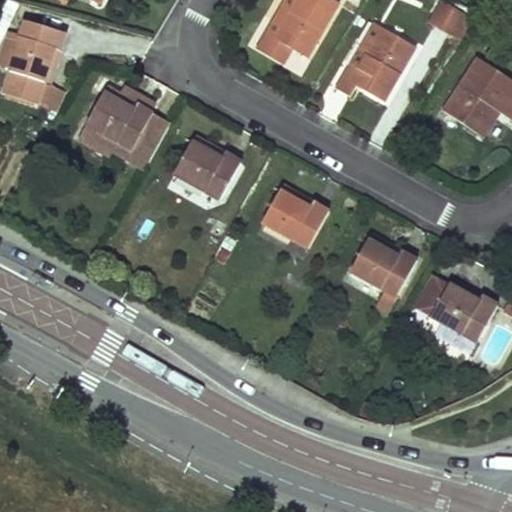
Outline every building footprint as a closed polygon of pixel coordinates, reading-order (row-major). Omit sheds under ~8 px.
[(287,0),(253,61),(279,77),(287,63),(302,72),(341,5),(331,0),(287,0)] [(444,2),(433,21),(452,32),(463,13),(444,2)] [(68,35),(28,22),(11,72),(4,95),(39,106),(46,83),(57,50),(62,52),(68,35)] [(419,49),(376,24),(338,90),(352,98),(358,88),(386,104),(419,49)] [(62,52),(57,50),(46,83),(51,85),(62,52)] [(511,79),(481,59),(446,112),(479,134),(496,109),(502,114),(511,120),(511,79)] [(160,102),(127,84),(124,90),(111,83),(108,88),(152,114),(160,102)] [(152,114),(108,88),(87,126),(132,152),(128,161),(127,163),(145,173),(172,125),(152,114)] [(338,119),(344,96),(328,91),(322,115),(338,119)] [(502,114),(496,109),(479,134),(485,139),(502,114)] [(132,152),(87,126),(80,139),(111,156),(113,152),(128,161),(132,152)] [(227,155),(197,138),(194,143),(224,160),(227,155)] [(243,164),(227,155),(224,160),(194,143),(176,176),(221,202),(243,164)] [(314,204),(285,187),(281,193),(311,210),(314,204)] [(330,212),(314,204),(311,210),(281,193),(264,225),(310,251),(330,212)] [(403,253),(373,236),(370,242),(400,259),(403,253)] [(419,262),(403,253),(400,259),(370,242),(352,274),(389,296),(381,310),(389,316),(419,262)] [(480,298),(451,281),(448,287),(477,303),(480,298)] [(497,307),(480,298),(477,303),(448,287),(430,318),(476,344),(497,307)] [(511,300),(510,300),(503,313),(511,317),(511,300)]
